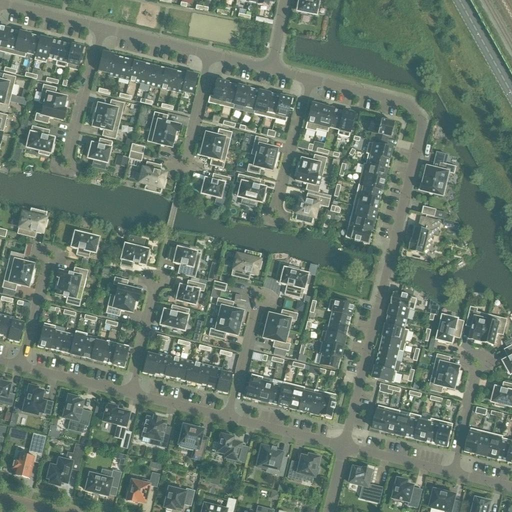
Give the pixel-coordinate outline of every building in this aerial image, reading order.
[(316,16),(318,0),(299,0),(299,3),(297,3),(295,10),(297,11),(297,12),(316,16)] [(0,52),(3,54),(9,31),(3,29),(3,28),(0,27),(0,52)] [(9,31),(3,54),(12,56),(13,56),(18,33),(9,31)] [(18,33),(13,56),(25,59),(26,54),(25,54),(29,36),(18,33)] [(35,56),(40,38),(29,36),(25,54),(26,54),(35,56)] [(40,38),(35,56),(34,61),(46,64),(47,59),(46,59),(51,41),(40,38)] [(57,62),(61,44),(51,41),(46,59),(47,59),(56,62),(57,62)] [(66,69),(72,46),(61,44),(57,62),(56,62),(55,66),(66,69)] [(72,46),(66,69),(77,72),(83,49),(72,46)] [(113,57),(114,57),(114,55),(102,52),(97,72),(108,75),(113,57)] [(118,79),(123,60),(114,57),(113,57),(108,75),(107,77),(118,79)] [(129,82),(134,62),(123,60),(118,79),(129,82)] [(139,84),(144,65),(134,62),(129,82),(139,84)] [(150,87),(155,67),(144,65),(139,84),(150,87)] [(161,90),(165,70),(155,67),(150,87),(161,90)] [(171,92),(176,73),(165,70),(161,90),(171,92)] [(176,73),(171,92),(182,95),(183,93),(182,93),(187,75),(186,75),(176,73)] [(182,93),(183,93),(193,96),(198,76),(186,73),(186,75),(187,75),(182,93)] [(0,92),(11,96),(15,78),(3,75),(2,81),(0,81),(0,92)] [(221,107),(227,84),(222,83),(222,82),(216,81),(214,87),(215,87),(213,97),(209,96),(207,104),(221,107)] [(227,84),(221,107),(233,110),(234,105),(233,105),(238,87),(227,84)] [(44,105),(66,110),(68,103),(65,102),(66,98),(55,95),(56,89),(43,86),(39,104),(44,105)] [(244,108),(248,90),(238,87),(233,105),(234,105),(244,108)] [(248,90),(244,108),(254,110),(255,110),(259,92),(248,90)] [(11,96),(0,92),(0,111),(7,113),(11,96)] [(265,118),(270,95),(259,92),(255,110),(254,110),(253,115),(265,118)] [(275,121),(281,98),(270,95),(265,118),(275,121)] [(281,98),(275,121),(286,123),(290,105),(291,105),(292,99),(286,98),(286,99),(281,98)] [(93,116),(120,122),(124,104),(111,101),(109,108),(98,105),(97,109),(94,108),(93,116)] [(44,105),(41,116),(36,114),(34,121),(48,125),(49,118),(63,122),(66,110),(44,105)] [(317,129),(322,108),(311,105),(306,126),(317,128),(317,129)] [(317,129),(317,128),(316,130),(328,133),(329,128),(328,128),(333,110),(322,108),(317,129)] [(328,128),(329,128),(338,131),(339,131),(343,113),(333,110),(328,128)] [(150,131),(175,137),(177,126),(166,123),(167,116),(154,113),(150,131)] [(339,131),(338,131),(337,136),(349,138),(354,116),(343,113),(339,131)] [(120,122),(93,116),(91,123),(93,124),(92,128),(104,130),(102,137),(115,140),(120,122)] [(394,124),(372,119),(368,133),(376,134),(374,142),(386,145),(388,137),(391,138),(394,124)] [(25,134),(29,123),(22,121),(19,133),(25,134)] [(52,145),(54,139),(48,138),(49,131),(32,127),(27,148),(39,151),(38,154),(49,157),(50,154),(50,153),(52,153),(54,146),(52,145)] [(203,145),(227,151),(232,133),(219,130),(217,137),(205,134),(203,145)] [(175,137),(150,131),(147,143),(172,149),(175,137)] [(256,156),(275,161),(277,150),(266,147),(268,140),(255,137),(254,145),(258,146),(256,156)] [(88,159),(107,164),(112,143),(99,140),(98,146),(92,145),(90,151),(88,150),(86,157),(89,158),(88,159)] [(368,154),(389,160),(391,149),(369,143),(366,155),(368,155),(368,154)] [(132,145),(130,152),(143,155),(144,148),(132,145)] [(227,151),(203,145),(200,157),(211,160),(210,166),(223,169),(227,151)] [(143,155),(130,152),(128,159),(141,162),(143,155)] [(365,165),(386,170),(389,160),(368,154),(368,155),(365,165)] [(275,161),(256,156),(253,167),(248,165),(247,172),(259,175),(260,169),(272,172),(275,161)] [(298,171),(317,175),(320,165),(325,166),(326,159),(314,156),(312,162),(301,159),(298,171)] [(161,167),(146,163),(145,169),(142,169),(139,183),(146,185),(145,188),(154,191),(155,187),(162,189),(162,188),(164,188),(166,181),(164,180),(166,175),(160,173),(161,167)] [(361,175),(383,181),(386,170),(365,165),(363,164),(361,175)] [(424,180),(447,185),(450,173),(454,174),(456,167),(440,164),(439,170),(427,167),(424,180)] [(317,175),(298,171),(295,182),(307,185),(305,191),(318,194),(319,187),(315,186),(317,175)] [(202,185),(200,193),(202,193),(202,194),(220,199),(224,185),(229,186),(230,179),(213,175),(211,181),(205,180),(204,186),(202,185)] [(248,178),(238,175),(236,183),(242,184),(238,198),(261,203),(262,202),(264,202),(265,195),(264,195),(265,189),(259,187),(260,181),(248,178)] [(383,181),(361,175),(358,186),(381,191),(383,181)] [(447,185),(424,180),(423,185),(421,184),(419,191),(444,197),(447,185)] [(381,191),(358,186),(355,196),(378,202),(381,191)] [(314,219),(318,204),(328,207),(330,200),(325,199),(322,198),(307,195),(305,201),(299,200),(298,206),(296,205),(294,212),(296,213),(296,214),(314,219)] [(378,202),(355,196),(353,207),(376,212),(378,202)] [(376,212),(353,207),(350,217),(373,223),(376,212)] [(435,217),(436,210),(424,207),(422,214),(435,217)] [(19,227),(17,235),(35,239),(36,232),(42,234),(44,228),(46,228),(48,221),(45,221),(46,219),(39,218),(40,214),(30,212),(29,215),(22,214),(19,227)] [(373,223),(350,217),(348,227),(347,228),(371,234),(371,233),(373,223)] [(411,251),(423,254),(426,243),(431,244),(434,234),(438,235),(441,223),(426,219),(423,231),(416,229),(414,240),(413,240),(412,241),(410,241),(408,249),(410,249),(410,251),(411,251)] [(371,234),(347,228),(345,239),(363,243),(363,244),(369,246),(370,240),(369,239),(371,234)] [(73,242),(72,248),(78,249),(76,255),(89,258),(90,252),(95,254),(98,239),(94,238),(89,237),(89,234),(79,231),(78,234),(75,233),(75,235),(73,234),(71,241),(73,242)] [(24,255),(25,256),(30,257),(32,246),(27,244),(24,255)] [(131,247),(125,246),(121,260),(120,267),(132,270),(134,263),(140,265),(145,266),(147,260),(148,261),(150,253),(148,253),(148,251),(143,250),(144,247),(132,244),(131,247)] [(177,275),(195,279),(201,255),(189,252),(190,248),(178,246),(178,249),(177,249),(177,250),(174,249),(173,257),(174,258),(173,264),(179,265),(177,275)] [(6,271),(34,277),(36,270),(33,269),(34,265),(23,263),(25,256),(24,255),(11,252),(6,271)] [(233,269),(231,277),(248,281),(250,274),(256,276),(258,270),(260,270),(262,263),(259,263),(260,261),(253,260),(253,256),(244,254),(243,257),(236,256),(233,268),(233,269)] [(286,286),(284,295),(302,300),(308,275),(298,273),(299,269),(288,267),(287,270),(284,270),(284,271),(282,270),(280,278),(282,278),(280,284),(286,286)] [(59,283),(83,289),(88,271),(74,268),(73,275),(59,271),(57,278),(60,279),(59,283)] [(34,277),(6,271),(2,289),(16,292),(17,286),(28,288),(29,284),(32,285),(34,277)] [(115,298),(137,303),(140,291),(126,288),(128,282),(115,278),(113,285),(118,286),(115,297),(115,298)] [(59,283),(56,282),(54,290),(57,291),(56,295),(67,298),(66,304),(79,307),(83,289),(59,283)] [(205,286),(188,282),(186,288),(180,287),(179,293),(176,292),(175,299),(177,300),(177,301),(195,306),(198,292),(203,293),(205,286)] [(225,293),(227,285),(214,282),(212,289),(225,293)] [(391,304),(415,310),(417,299),(400,295),(394,294),(391,304)] [(115,298),(115,297),(110,296),(106,314),(119,317),(121,311),(132,314),(133,310),(136,310),(137,303),(115,298)] [(218,319),(240,324),(243,312),(231,309),(233,303),(218,299),(216,306),(221,307),(218,319)] [(332,312),(350,317),(352,311),(354,305),(348,304),(335,301),(330,300),(327,312),(332,313),(332,312)] [(415,310),(391,304),(391,305),(389,315),(407,319),(409,310),(414,311),(415,310)] [(162,325),(162,326),(184,332),(189,311),(173,307),(172,313),(166,312),(164,318),(162,317),(160,324),(162,325)] [(482,343),(489,315),(477,312),(478,309),(471,307),(466,327),(472,328),(470,340),(482,343)] [(266,327),(288,332),(291,320),(296,321),(297,315),(282,311),(281,317),(269,314),(266,327)] [(329,323),(347,327),(350,317),(332,312),(332,313),(329,323)] [(407,319),(389,315),(386,326),(409,331),(404,330),(407,319)] [(489,315),(482,343),(494,346),(497,334),(504,336),(508,320),(489,315)] [(3,317),(0,328),(0,336),(8,339),(9,339),(13,321),(14,319),(3,317)] [(464,322),(443,317),(438,340),(439,341),(438,343),(446,345),(446,342),(452,344),(454,338),(460,339),(464,322)] [(240,324),(218,319),(215,331),(210,330),(209,336),(224,340),(226,334),(237,337),(240,324)] [(9,339),(8,339),(7,341),(19,343),(24,324),(13,321),(9,339)] [(347,327),(329,323),(327,333),(345,338),(346,333),(347,327)] [(49,350),(55,327),(44,324),(40,342),(39,342),(37,348),(43,349),(43,348),(49,350)] [(409,331),(386,326),(384,336),(407,342),(409,331)] [(55,327),(49,350),(60,352),(64,334),(65,329),(55,327)] [(288,332),(266,327),(263,339),(277,342),(275,349),(286,352),(288,352),(290,345),(285,344),(288,332)] [(85,339),(86,340),(87,335),(75,332),(74,337),(75,337),(70,355),(80,357),(85,339)] [(321,343),(342,349),(345,338),(327,333),(322,332),(319,343),(321,344),(321,343)] [(64,334),(60,352),(70,355),(75,337),(74,337),(64,334)] [(407,342),(384,336),(381,347),(404,352),(407,342)] [(91,360),(96,342),(86,340),(85,339),(80,357),(91,360)] [(112,365),(118,344),(106,341),(106,344),(106,345),(102,362),(108,364),(107,365),(111,366),(111,365),(112,365)] [(96,342),(91,360),(102,362),(106,345),(106,344),(96,342)] [(322,355),(340,359),(342,349),(321,343),(321,344),(319,354),(322,355)] [(118,344),(112,365),(118,367),(124,369),(126,363),(125,363),(129,347),(118,344)] [(404,352),(381,347),(379,357),(401,363),(396,362),(399,352),(404,353),(404,352)] [(275,349),(273,355),(285,358),(286,352),(275,349)] [(158,357),(157,357),(147,354),(142,374),(154,377),(154,375),(154,374),(158,357)] [(164,377),(169,357),(158,355),(157,357),(158,357),(154,374),(154,375),(164,377)] [(322,355),(319,366),(337,370),(340,359),(322,355)] [(433,373),(461,379),(462,372),(460,371),(461,368),(449,365),(451,358),(438,355),(433,373)] [(169,357),(164,377),(175,380),(179,360),(169,357)] [(401,363),(379,357),(376,368),(397,373),(399,374),(401,363)] [(179,360),(175,380),(185,382),(190,363),(179,360)] [(190,363),(185,382),(196,385),(201,365),(190,363)] [(201,365),(196,385),(206,387),(211,368),(201,365)] [(318,376),(319,373),(320,369),(309,367),(308,373),(318,376)] [(211,368),(206,387),(216,390),(217,390),(221,372),(222,372),(222,370),(221,370),(211,368)] [(397,373),(376,368),(373,379),(394,384),(397,373)] [(217,390),(216,390),(215,392),(227,395),(232,375),(222,372),(221,372),(217,390)] [(461,379),(433,373),(429,391),(442,394),(444,388),(455,391),(456,386),(459,387),(461,379)] [(261,383),(263,378),(251,375),(245,398),(256,401),(261,383)] [(0,404),(11,407),(14,396),(8,394),(11,385),(0,382),(1,381),(0,380),(0,404)] [(267,403),(271,385),(261,383),(256,401),(267,403)] [(288,408),(294,386),(282,383),(281,388),(282,388),(277,406),(283,407),(283,408),(287,409),(287,408),(288,408)] [(511,385),(504,383),(502,390),(496,388),(495,394),(492,394),(491,401),(493,401),(493,403),(495,403),(495,407),(506,409),(507,406),(511,407),(511,385)] [(271,385),(267,403),(277,406),(282,388),(281,388),(271,385)] [(299,411),(304,388),(299,387),(294,386),(288,408),(299,411)] [(25,404),(22,413),(37,416),(38,413),(50,416),(53,403),(45,402),(45,403),(41,402),(43,392),(37,391),(37,389),(29,387),(26,396),(24,396),(23,403),(25,404)] [(309,414),(315,391),(304,388),(299,411),(303,412),(309,414)] [(320,416),(325,393),(324,393),(315,391),(309,414),(319,416),(320,416)] [(325,393),(320,416),(323,417),(325,418),(325,419),(331,420),(333,414),(332,414),(336,396),(325,393)] [(63,417),(63,419),(70,421),(68,430),(82,434),(84,426),(88,427),(91,414),(81,411),(83,402),(77,401),(78,399),(68,397),(65,409),(63,408),(61,416),(63,417)] [(116,411),(117,408),(108,406),(107,409),(106,408),(105,412),(104,414),(105,414),(103,419),(113,422),(112,425),(117,426),(114,438),(122,440),(120,448),(127,450),(131,434),(125,432),(129,414),(116,411)] [(384,432),(389,409),(379,406),(373,429),(384,432)] [(486,416),(486,414),(487,410),(477,408),(475,414),(486,416)] [(389,409),(384,432),(394,434),(399,416),(399,417),(401,412),(389,409)] [(409,419),(405,437),(416,440),(421,419),(422,417),(410,414),(409,419)] [(409,419),(399,417),(399,416),(394,434),(405,437),(409,419)] [(163,436),(166,423),(160,421),(160,419),(154,417),(153,419),(147,418),(146,421),(144,420),(142,429),(144,429),(142,437),(151,439),(149,445),(165,449),(167,437),(163,436)] [(431,421),(421,419),(416,440),(426,442),(431,421)] [(437,445),(442,422),(431,419),(431,421),(426,442),(437,445)] [(442,422),(437,445),(448,447),(453,425),(442,422)] [(50,426),(48,436),(58,439),(60,432),(56,431),(57,428),(50,426)] [(191,460),(202,462),(208,439),(201,437),(202,432),(192,429),(191,428),(186,426),(185,427),(184,427),(178,448),(193,452),(191,460)] [(24,441),(26,433),(10,429),(8,437),(24,441)] [(476,454),(482,432),(471,429),(466,447),(466,446),(464,452),(470,454),(470,453),(476,454)] [(482,432),(476,454),(487,457),(492,434),(482,432)] [(492,434),(487,457),(497,460),(502,439),(503,439),(503,437),(492,434)] [(221,436),(216,453),(225,455),(225,459),(227,460),(226,461),(234,463),(235,462),(244,464),(247,449),(241,447),(241,445),(232,443),(233,439),(231,439),(231,437),(223,435),(223,436),(221,436)] [(502,439),(497,460),(508,462),(511,445),(511,441),(503,439),(502,439)] [(36,453),(41,455),(44,441),(39,440),(36,453)] [(72,461),(80,462),(84,448),(76,446),(72,461)] [(271,449),(263,447),(261,453),(260,452),(257,464),(267,467),(266,469),(275,471),(274,475),(282,478),(287,459),(284,458),(285,454),(276,452),(276,449),(271,448),(271,449)] [(38,463),(39,457),(33,456),(33,458),(19,454),(18,461),(15,460),(13,469),(15,470),(14,476),(29,479),(33,462),(38,463)] [(315,475),(317,476),(319,469),(317,469),(319,458),(317,458),(318,456),(311,454),(310,456),(308,456),(308,458),(301,457),(299,464),(291,462),(287,479),(302,482),(303,476),(314,478),(315,475)] [(57,468),(50,467),(47,480),(50,480),(49,484),(59,487),(60,483),(67,484),(72,463),(59,460),(57,468)] [(370,485),(373,471),(363,469),(363,470),(354,467),(353,469),(351,469),(349,476),(351,476),(350,484),(368,489),(365,501),(379,504),(383,489),(370,485)] [(92,475),(90,475),(85,491),(107,497),(110,487),(117,489),(121,474),(113,472),(111,480),(99,477),(100,475),(93,473),(92,475)] [(127,500),(127,502),(135,504),(136,502),(145,504),(146,498),(147,498),(148,492),(149,486),(156,488),(159,476),(152,474),(150,483),(142,481),(142,484),(131,481),(129,490),(127,489),(125,496),(127,497),(127,499),(127,500)] [(408,482),(398,480),(397,485),(394,484),(392,492),(395,493),(393,499),(409,503),(408,506),(418,509),(421,493),(413,491),(414,487),(407,485),(408,482)] [(185,493),(168,489),(164,508),(166,509),(165,511),(169,511),(171,511),(172,511),(174,511),(175,509),(182,510),(183,505),(191,507),(194,492),(186,490),(185,493)] [(434,491),(430,508),(446,511),(457,511),(460,503),(454,502),(456,496),(448,494),(443,492),(443,493),(434,491)] [(271,493),(270,499),(277,501),(279,495),(271,493)] [(204,505),(201,511),(232,511),(235,501),(228,499),(226,510),(204,505)] [(479,500),(476,499),(474,506),(472,511),(488,511),(491,503),(488,502),(488,501),(480,499),(479,500)]
